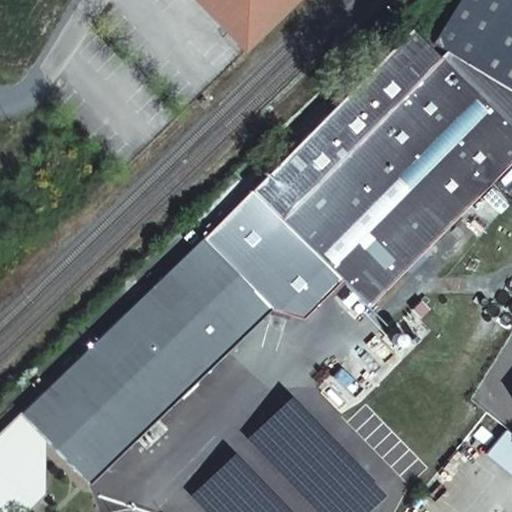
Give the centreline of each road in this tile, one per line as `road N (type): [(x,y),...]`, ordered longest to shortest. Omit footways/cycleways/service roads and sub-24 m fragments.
road 1 (unknown): [(162,511),(511,184)]
road 2 (unclassified): [(93,0),(37,89),(0,103)]
